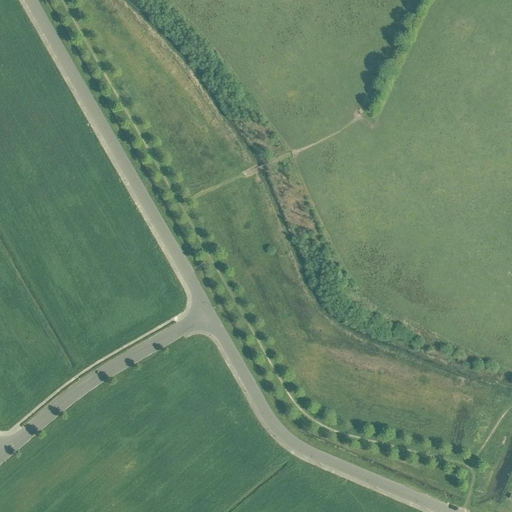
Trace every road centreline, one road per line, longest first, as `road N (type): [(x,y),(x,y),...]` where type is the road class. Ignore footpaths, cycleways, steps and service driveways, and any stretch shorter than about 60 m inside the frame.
road 1 (residential): [(209,312),(30,0)]
road 2 (residential): [(444,511),(294,446),(270,421),(209,312)]
road 3 (residential): [(0,454),(94,378),(209,312)]
